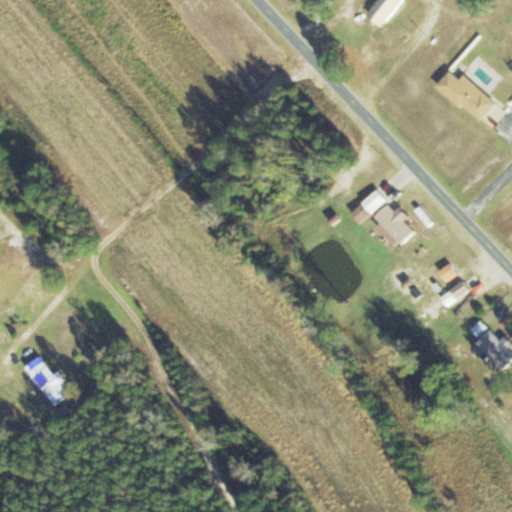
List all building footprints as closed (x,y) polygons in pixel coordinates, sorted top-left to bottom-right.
[(382,27),(400,0),(378,0),(367,16),(382,27)] [(496,104),(464,73),(459,79),(450,71),(438,84),(479,123),(496,104)] [(373,214),(388,201),(377,190),(363,203),(373,214)] [(375,216),(399,243),(415,229),(398,209),(395,211),(389,204),(375,216)] [(449,307),(468,290),(461,282),(442,299),(449,307)] [(511,362),(511,348),(504,338),(499,342),(483,320),(472,328),(481,340),(479,342),(500,371),(511,362)] [(25,368),(54,405),(68,395),(39,357),(25,368)]
